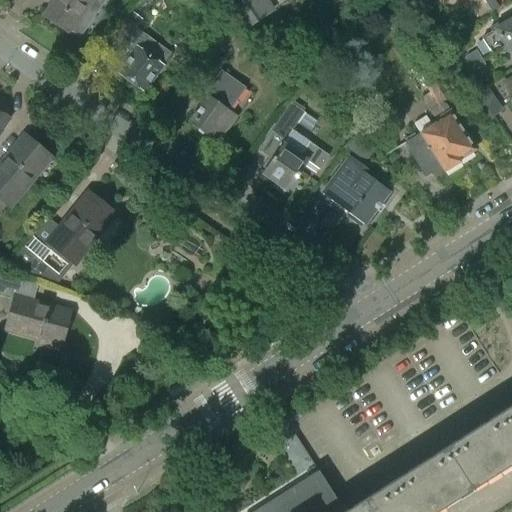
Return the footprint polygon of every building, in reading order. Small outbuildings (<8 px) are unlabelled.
[(54,0),(43,16),(68,34),(70,31),(78,37),(79,38),(96,13),(87,6),(91,0),(54,0)] [(266,0),(227,0),(248,30),(274,13),(266,0)] [(117,75),(142,93),(162,66),(162,65),(170,54),(136,29),(142,20),(130,12),(109,41),(121,50),(122,48),(132,55),(128,60),(127,59),(121,67),(122,67),(117,75)] [(495,31),(481,39),(485,44),(491,54),(511,41),(511,20),(508,23),(505,19),(495,25),(497,29),(495,31)] [(228,28),(216,46),(225,52),(230,46),(238,34),(228,28)] [(238,34),(230,46),(239,52),(240,50),(247,42),(247,41),(238,34)] [(511,41),(491,54),(497,65),(511,56),(511,58),(511,41)] [(464,58),(468,64),(479,57),(476,51),(464,58)] [(479,57),(468,64),(473,73),(485,66),(479,57)] [(426,89),(440,81),(426,60),(413,68),(412,69),(418,79),(419,79),(426,89)] [(236,118),(229,112),(245,89),(220,71),(204,93),(208,96),(188,123),(217,144),(236,118)] [(511,79),(502,85),(511,100),(511,79)] [(426,89),(437,106),(451,98),(440,81),(426,89)] [(486,85),(474,93),(483,105),(494,97),(486,85)] [(284,141),(282,145),(281,145),(260,176),(285,194),(307,162),(318,171),(328,157),(309,143),(292,131),(304,113),(290,103),(270,131),(284,141)] [(0,129),(9,119),(0,112),(0,129)] [(420,135),(405,144),(409,151),(408,152),(424,178),(430,174),(432,177),(442,170),(445,174),(460,163),(459,162),(471,154),(470,152),(472,151),(456,127),(460,125),(451,112),(436,122),(431,124),(426,116),(413,124),(420,135)] [(342,132),(342,133),(342,134),(342,135),(343,136),(344,137),(345,138),(346,138),(347,138),(348,138),(349,138),(350,138),(351,137),(352,136),(352,135),(353,135),(353,134),(353,133),(353,132),(353,131),(352,131),(352,130),(351,129),(350,128),(349,128),(348,128),(348,127),(347,127),(346,127),(346,128),(345,128),(344,128),(344,129),(343,129),(343,130),(342,131),(342,132)] [(0,198),(8,205),(48,157),(22,135),(0,162),(0,198)] [(356,136),(347,149),(366,163),(375,150),(356,136)] [(389,193),(374,182),(377,178),(348,157),(320,194),(364,227),(389,193)] [(8,266),(29,273),(51,247),(72,264),(112,215),(86,193),(46,242),(35,233),(8,266)] [(231,299),(231,295),(232,287),(228,281),(220,280),(214,284),(213,292),(212,296),(217,303),(225,304),(231,299)] [(12,300),(4,330),(39,340),(40,338),(58,343),(66,312),(32,303),(13,297),(12,300)] [(436,511),(511,464),(511,405),(343,511),(341,511),(339,507),(330,494),(325,497),(313,477),(308,480),(255,511),(436,511)]
